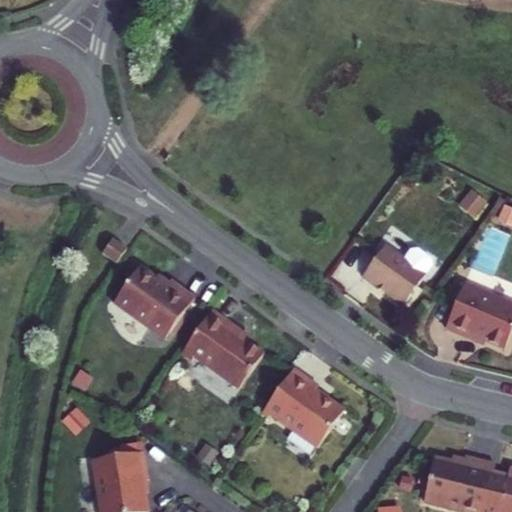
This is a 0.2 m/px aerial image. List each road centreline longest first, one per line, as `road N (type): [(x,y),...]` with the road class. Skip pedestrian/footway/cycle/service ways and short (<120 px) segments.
road 1 (residential): [(182,220),(426,390)]
road 2 (residential): [(345,511),(426,390)]
road 3 (residential): [(182,220),(119,151),(97,105)]
road 4 (residential): [(54,174),(113,187),(182,220)]
